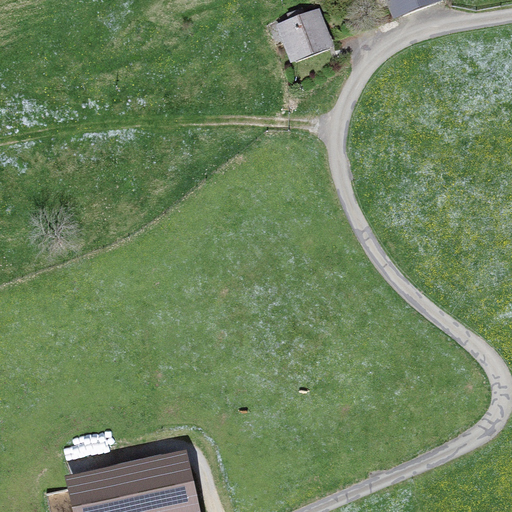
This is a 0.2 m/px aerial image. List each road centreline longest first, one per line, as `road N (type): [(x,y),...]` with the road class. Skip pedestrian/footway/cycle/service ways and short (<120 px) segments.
road 1 (track): [(312,511),(459,447),(498,414),(503,387),(490,360),(397,280),(359,225),(340,174),(336,128),(357,79),(388,45),(427,28),(511,13)]
road 2 (track): [(0,141),(101,123),(336,128)]
